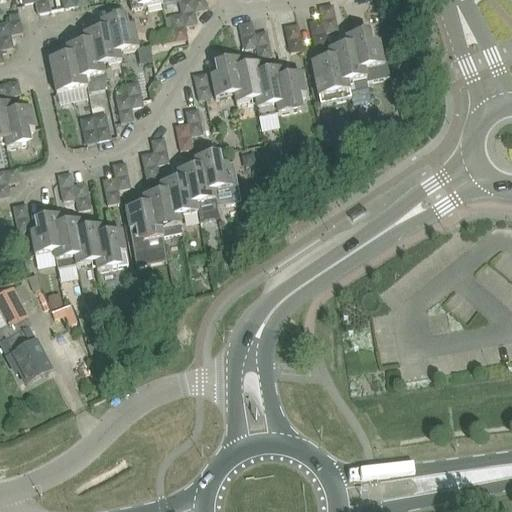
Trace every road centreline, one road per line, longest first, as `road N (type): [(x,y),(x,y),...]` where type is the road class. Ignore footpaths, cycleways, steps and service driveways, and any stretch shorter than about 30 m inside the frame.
road 1 (unclassified): [(0,493),(65,466),(142,403),(251,373)]
road 2 (residential): [(58,165),(128,150),(141,139),(226,13)]
road 3 (secondary): [(251,373),(258,335),(283,299),(401,220)]
road 4 (primary): [(484,476),(329,479)]
road 5 (unclassified): [(453,0),(464,60),(491,115)]
road 6 (unclassified): [(511,108),(491,47),(458,0)]
